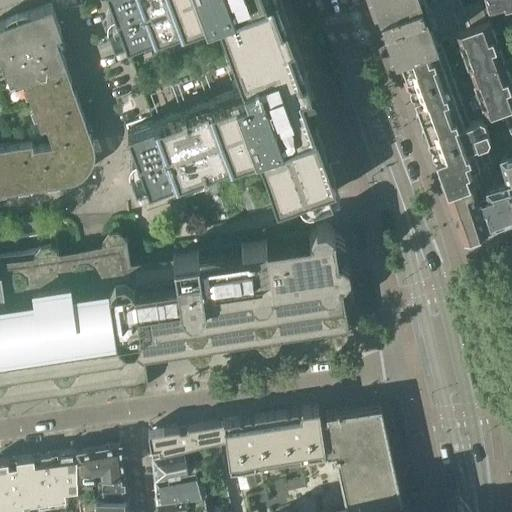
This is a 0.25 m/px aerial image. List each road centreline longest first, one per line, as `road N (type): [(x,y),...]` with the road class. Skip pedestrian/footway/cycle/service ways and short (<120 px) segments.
road 1 (residential): [(132,415),(435,359)]
road 2 (residential): [(63,0),(113,143),(112,164),(90,187),(0,202)]
road 3 (residential): [(418,251),(327,0)]
road 4 (residential): [(0,435),(132,415)]
road 5 (residential): [(473,479),(472,424),(455,354)]
road 6 (residential): [(435,359),(473,479)]
